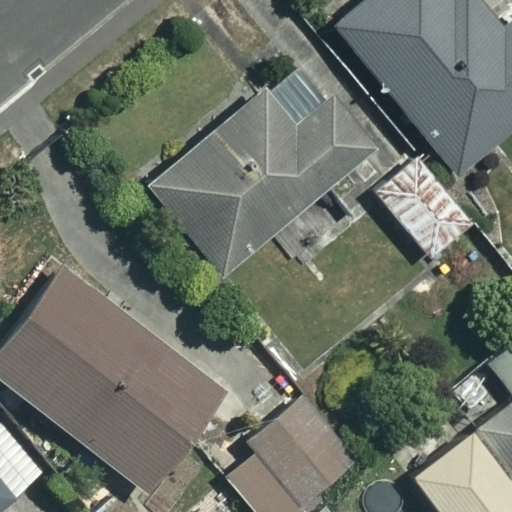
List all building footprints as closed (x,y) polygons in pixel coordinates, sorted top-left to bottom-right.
[(340,0),(314,22),(442,171),(511,110),(511,19),(506,13),(499,19),(481,0),(340,0)] [(275,120),(246,84),(128,180),(202,271),(360,141),(316,87),(275,120)] [(457,218),(404,153),(361,188),(414,253),(457,218)] [(201,385),(30,265),(0,307),(0,393),(130,485),(201,385)] [(511,384),(458,425),(511,496),(511,384)] [(511,511),(439,416),(382,459),(421,511),(511,511)] [(309,511),(301,502),(289,511),(309,511)]
